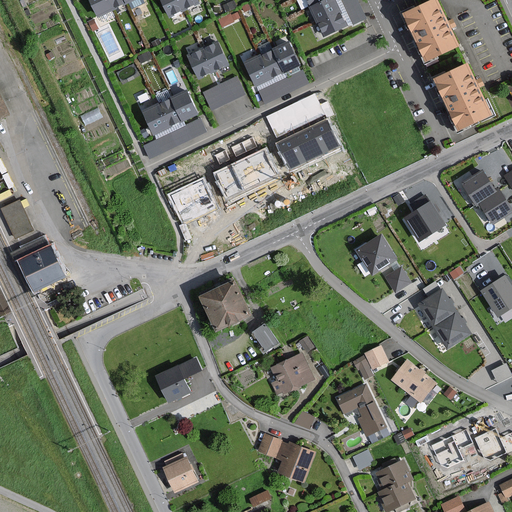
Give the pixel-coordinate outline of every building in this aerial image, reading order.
[(112,8),(113,8),(125,2),(127,1),(129,0),(90,0),(97,15),(112,8)] [(199,1),(198,0),(161,0),(169,15),(199,1)] [(235,0),(234,0),(224,5),(227,11),(238,6),(235,0)] [(307,0),(310,6),(325,36),(346,26),(345,23),(338,9),(333,0),(307,0)] [(365,18),(356,0),(342,0),(353,23),(365,18)] [(458,45),(436,0),(433,0),(404,14),(426,61),(458,45)] [(250,3),(243,6),(245,12),(252,9),(250,3)] [(95,18),(89,21),(94,31),(100,28),(95,18)] [(160,38),(152,41),(155,47),(162,43),(160,38)] [(299,64),(289,42),(272,50),(260,56),(245,63),(255,85),(262,81),(270,78),(270,77),(277,74),(283,72),(284,71),(292,67),(299,64)] [(228,64),(218,43),(189,57),(198,78),(205,75),(221,67),(228,64)] [(151,50),(139,56),(142,63),(154,57),(151,50)] [(180,59),(175,62),(177,68),(183,65),(180,59)] [(458,129),(491,114),(467,64),(435,79),(458,129)] [(309,82),(303,70),(260,91),(266,103),(309,82)] [(244,94),(236,77),(204,93),(213,109),(244,94)] [(0,117),(11,112),(0,90),(0,117)] [(187,91),(171,99),(159,104),(143,112),(153,133),(161,130),(168,126),(169,126),(175,123),(181,120),(183,120),(190,116),(197,113),(187,91)] [(206,131),(200,119),(145,146),(151,158),(206,131)] [(339,145),(327,121),(278,144),(290,169),(339,145)] [(463,184),(477,205),(480,203),(493,223),(511,211),(511,209),(500,190),(496,193),(482,172),(463,184)] [(404,201),(400,194),(394,197),(398,204),(404,201)] [(22,201),(5,208),(18,238),(35,231),(22,201)] [(437,213),(430,202),(406,218),(420,240),(445,225),(437,213)] [(396,259),(381,235),(358,250),(373,273),(396,259)] [(20,260),(34,290),(66,275),(57,255),(52,245),(20,260)] [(411,282),(402,268),(387,277),(396,292),(411,282)] [(511,287),(508,281),(505,276),(482,290),(499,316),(511,307),(511,287)] [(249,316),(232,281),(218,288),(200,296),(217,331),(249,316)] [(448,348),(471,333),(457,311),(442,289),(420,304),(434,326),(448,348)] [(278,343),(265,324),(254,332),(267,351),(278,343)] [(314,347),(307,337),(301,342),(307,351),(314,347)] [(388,361),(380,346),(366,353),(367,355),(374,368),(388,361)] [(314,379),(302,354),(272,368),(278,381),(273,384),(278,393),(283,391),(284,393),(298,386),(314,379)] [(360,368),(365,378),(373,375),(364,357),(355,362),(358,369),(360,368)] [(200,369),(195,358),(177,367),(157,376),(169,401),(184,394),(189,392),(182,378),(200,369)] [(422,372),(408,360),(393,379),(421,401),(436,383),(422,372)] [(492,367),(498,381),(511,374),(511,372),(507,361),(492,367)] [(342,407),(345,413),(359,407),(363,416),(359,418),(367,436),(386,427),(366,384),(337,397),(339,401),(342,407)] [(312,426),(315,413),(301,409),(297,422),(312,426)] [(495,437),(486,417),(470,424),(488,461),(511,449),(511,430),(495,437)] [(290,442),(290,444),(282,441),(266,435),(259,451),(275,458),(283,461),(279,472),(303,482),(315,452),(290,442)] [(368,450),(354,457),(360,469),(374,462),(368,450)] [(197,482),(186,458),(165,468),(176,491),(197,482)] [(387,511),(414,498),(406,482),(412,479),(403,461),(377,473),(385,490),(378,493),(387,511)] [(511,493),(511,479),(501,485),(506,496),(511,493)] [(462,511),(465,511),(459,498),(443,506),(445,511),(462,511)]
